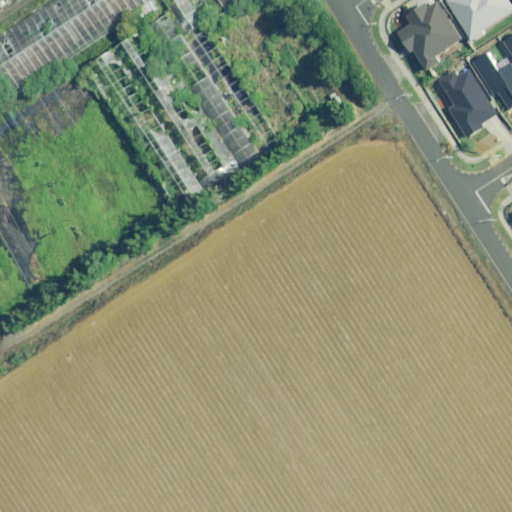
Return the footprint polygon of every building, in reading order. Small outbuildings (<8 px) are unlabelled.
[(151,0),(53,0),(0,35),(0,72),(14,94),(140,12),(144,18),(157,9),(151,0)] [(158,0),(167,14),(81,71),(178,217),(265,160),(286,145),(208,27),(248,0),(158,0)] [(448,0),(446,2),(471,39),(511,11),(511,8),(506,0),(448,0)] [(411,23),(397,32),(410,52),(414,50),(426,68),(438,61),(435,56),(461,38),(438,5),(424,14),(419,7),(406,16),(411,23)] [(511,109),(511,64),(499,45),(474,62),(496,95),(499,93),(511,111),(511,109)] [(499,113),(471,70),(459,79),(453,71),(438,81),(456,107),(451,111),(469,138),(486,127),(484,123),(499,113)]
